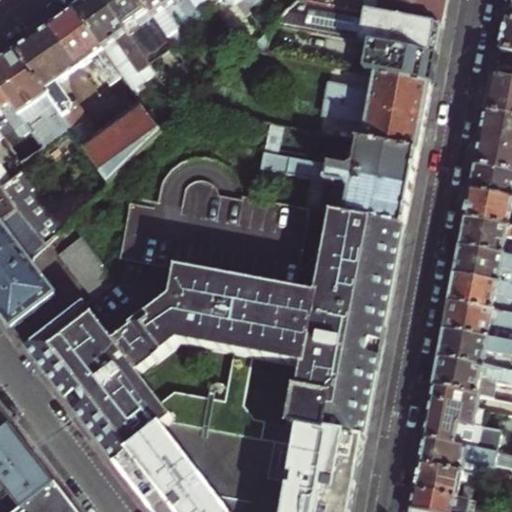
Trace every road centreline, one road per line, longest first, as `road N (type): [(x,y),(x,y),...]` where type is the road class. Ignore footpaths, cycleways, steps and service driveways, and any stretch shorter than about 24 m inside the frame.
road 1 (residential): [(476,0),(381,511)]
road 2 (residential): [(0,362),(114,511)]
